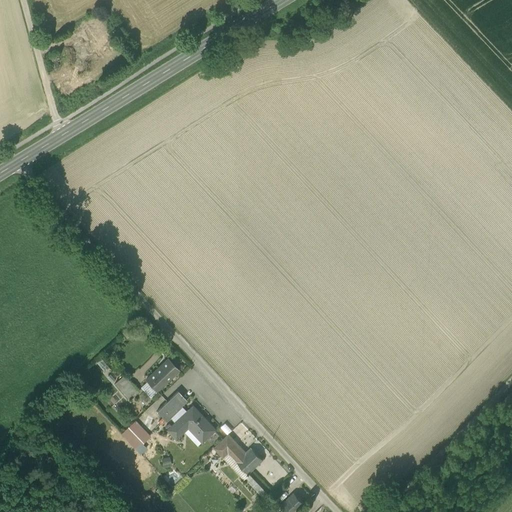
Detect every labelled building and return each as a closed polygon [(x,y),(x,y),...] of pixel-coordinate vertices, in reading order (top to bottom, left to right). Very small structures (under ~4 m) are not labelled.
[(54,53),(49,59),(55,74),(60,72),(63,81),(57,85),(70,110),(90,99),(78,78),(82,72),(76,66),(69,71),(60,53),(90,35),(82,25),(51,44),(54,53)] [(178,371),(167,359),(146,380),(157,392),(178,371)] [(138,392),(126,378),(117,387),(129,401),(138,392)] [(186,401),(178,391),(156,411),(166,421),(170,417),(181,407),(181,406),(186,401)] [(214,430),(192,406),(186,412),(181,407),(170,417),(175,423),(167,430),(175,438),(189,425),(195,431),(193,433),(201,442),(214,430)] [(146,447),(142,443),(150,435),(135,419),(120,434),(140,454),(146,447)] [(228,434),(213,448),(218,453),(233,439),(228,434)] [(246,453),(233,439),(218,453),(221,456),(227,451),(244,470),(248,474),(263,460),(252,448),(246,453)] [(254,470),(249,475),(248,474),(244,470),(240,474),(264,499),(273,490),(254,470)] [(296,511),(305,504),(294,493),(279,507),(284,511),(296,511)]
